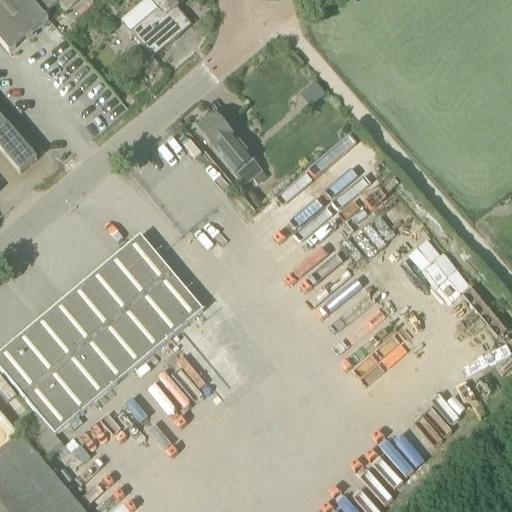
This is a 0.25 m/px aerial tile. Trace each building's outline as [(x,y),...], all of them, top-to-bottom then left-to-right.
[(0,0),(0,43),(10,56),(22,45),(49,23),(45,18),(66,0),(0,0)] [(148,20),(132,34),(142,46),(153,60),(154,60),(153,58),(164,49),(165,51),(182,37),(176,30),(182,25),(185,29),(189,25),(178,12),(179,11),(178,9),(186,3),(183,0),(146,0),(147,0),(138,8),(148,20)] [(315,85),(304,95),(313,106),(324,97),(315,85)] [(0,151),(21,176),(37,162),(9,128),(0,117),(0,151)] [(263,174),(215,117),(197,132),(244,190),(263,174)] [(56,438),(203,315),(140,240),(0,357),(0,371),(37,416),(22,428),(48,460),(63,447),(56,438)] [(80,511),(57,483),(21,440),(0,456),(0,511),(80,511)]
